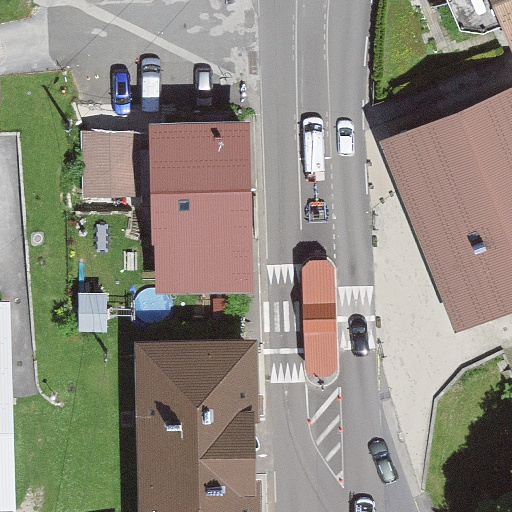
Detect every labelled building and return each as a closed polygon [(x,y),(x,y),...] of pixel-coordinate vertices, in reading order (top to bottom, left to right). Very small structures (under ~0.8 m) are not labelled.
[(511,0),(482,0),(489,15),(499,19),(509,15),(511,21),(511,0)] [(511,86),(392,137),(462,305),(511,284),(511,86)] [(248,207),(246,129),(166,128),(166,241),(179,242),(179,254),(189,254),(190,275),(252,274),(249,233),(267,230),(267,208),(248,207)] [(142,129),(87,129),(89,194),(143,193),(142,129)] [(316,373),(329,372),(335,366),(330,265),(323,258),(310,258),(303,266),(307,367),(316,373)] [(6,304),(0,304),(0,492),(9,492),(9,394),(0,394),(0,342),(7,342),(6,304)] [(254,511),(252,416),(251,387),(262,387),(261,348),(150,349),(153,511),(254,511)]
